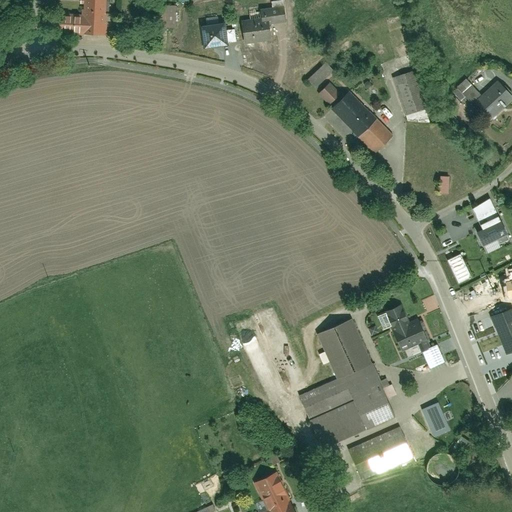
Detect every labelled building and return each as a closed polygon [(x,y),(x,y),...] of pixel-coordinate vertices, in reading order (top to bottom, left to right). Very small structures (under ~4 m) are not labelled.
[(106,0),(84,0),(85,17),(59,18),(59,35),(86,34),(86,36),(108,35),(106,0)] [(259,9),(261,21),(242,24),(245,43),(274,39),(272,23),(286,21),(284,5),(259,9)] [(224,22),(200,26),(204,48),(227,44),(224,22)] [(322,59),(305,78),(318,90),(335,70),(322,59)] [(418,70),(392,79),(406,119),(433,109),(418,70)] [(511,91),(499,80),(488,92),(470,76),(459,89),(494,120),(511,99),(511,91)] [(332,78),(317,95),(331,107),(345,90),(332,78)] [(353,90),(332,112),(376,154),(397,133),(353,90)] [(438,176),(438,194),(454,195),(454,176),(438,176)] [(475,230),(483,246),(496,240),(498,243),(508,238),(498,218),(475,230)] [(511,264),(503,268),(508,280),(511,278),(511,264)] [(393,333),(401,352),(420,344),(425,356),(416,360),(421,374),(447,363),(442,349),(435,352),(431,341),(423,322),(415,325),(407,304),(391,311),(399,331),(393,333)] [(511,309),(493,317),(508,355),(511,353),(511,309)] [(303,398),(324,448),(397,417),(376,366),(355,318),(319,333),(340,382),(303,398)] [(352,450),(364,480),(415,459),(403,429),(352,450)] [(481,449),(461,434),(452,446),(472,461),(481,449)] [(433,479),(437,482),(442,483),(447,483),(452,481),(456,478),(458,473),(460,468),(459,463),(457,458),(453,455),(448,452),(443,452),(438,453),(434,455),(430,459),(428,464),(428,469),(430,474),(433,479)] [(298,511),(293,500),(291,501),(277,471),(252,482),(265,511),(264,511),(298,511)]
